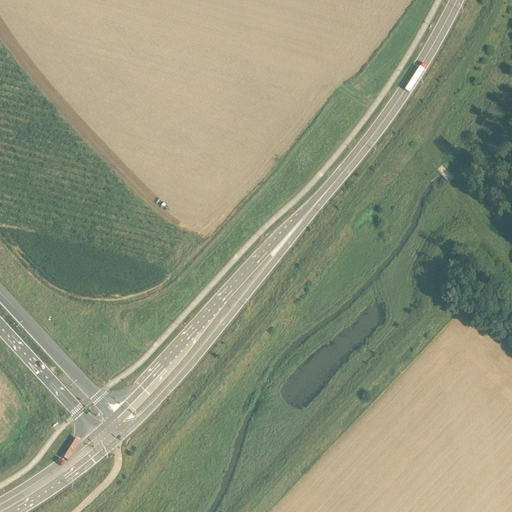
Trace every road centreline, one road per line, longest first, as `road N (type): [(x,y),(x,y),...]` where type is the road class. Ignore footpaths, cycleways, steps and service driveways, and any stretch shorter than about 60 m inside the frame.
road 1 (primary): [(456,0),(415,74),(291,233)]
road 2 (primary): [(113,442),(192,362),(291,233)]
road 3 (primary): [(291,233),(110,419)]
road 4 (motorway): [(110,419),(0,298)]
road 5 (motorway): [(0,321),(98,430)]
road 6 (primary): [(98,430),(0,501)]
